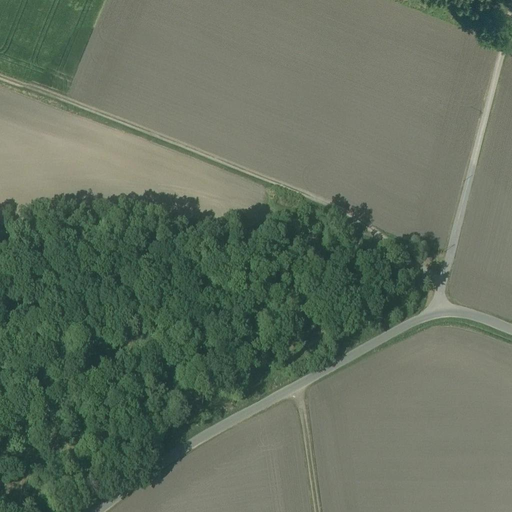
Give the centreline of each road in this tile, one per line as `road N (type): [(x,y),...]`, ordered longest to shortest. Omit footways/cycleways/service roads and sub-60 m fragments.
road 1 (track): [(0,66),(308,186),(399,247),(439,306)]
road 2 (unclassified): [(106,511),(288,381),(425,308),(450,308),(511,332)]
road 3 (track): [(288,381),(316,511)]
